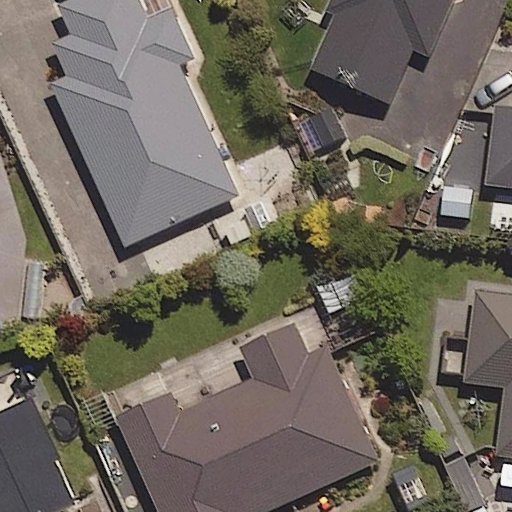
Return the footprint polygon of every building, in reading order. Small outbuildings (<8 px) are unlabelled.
[(201,63),(172,0),(87,0),(65,10),(78,40),(62,48),(75,78),(57,86),(131,252),(244,202),(185,70),(201,63)] [(462,0),(347,0),(315,73),(397,109),(421,54),(436,61),(462,0)] [(511,115),(505,114),(496,191),(511,192),(511,115)] [(369,300),(357,275),(322,293),(335,318),(369,300)] [(511,299),(484,296),(474,388),(511,392),(511,403),(506,462),(511,462),(511,299)] [(334,323),(344,351),(388,335),(378,308),(334,323)] [(315,362),(301,330),(247,355),(260,383),(185,418),(177,401),(123,426),(163,511),(285,511),(383,466),(331,354),(315,362)] [(0,511),(82,511),(83,511),(42,408),(0,424),(0,511)] [(395,477),(406,511),(421,511),(437,507),(424,468),(395,477)]
